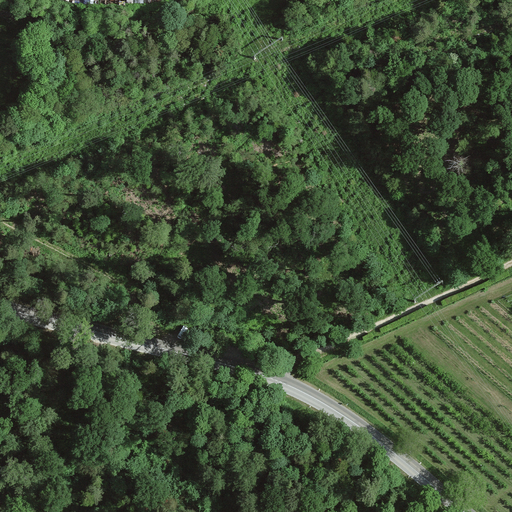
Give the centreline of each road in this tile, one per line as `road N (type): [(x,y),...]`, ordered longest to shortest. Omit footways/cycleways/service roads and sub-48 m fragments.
road 1 (track): [(0,503),(274,379),(320,347),(511,265)]
road 2 (tertiary): [(0,307),(291,386),(376,439),(463,511)]
